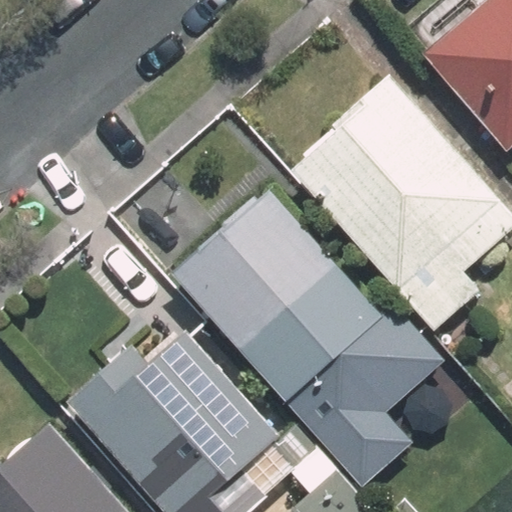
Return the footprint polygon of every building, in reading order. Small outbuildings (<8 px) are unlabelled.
[(511,0),(479,0),(417,55),(503,153),(511,144),(511,0)] [(511,211),(392,77),(291,167),(431,323),(477,282),(461,264),(511,217),(511,211)] [(368,481),(425,432),(398,401),(444,362),(398,309),(380,324),(266,192),(172,273),(285,403),(294,395),(368,481)] [(273,436),(175,324),(138,359),(125,346),(64,401),(162,511),(186,511),(200,501),(209,511),(243,511),(289,471),(324,511),(362,511),(352,501),(357,496),(290,421),(273,436)] [(123,511),(45,423),(0,462),(0,511),(123,511)]
